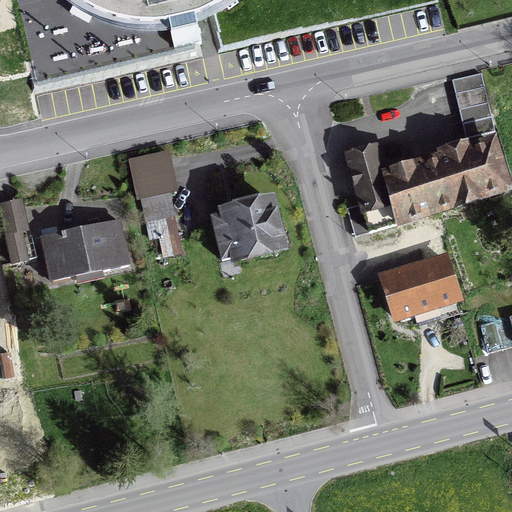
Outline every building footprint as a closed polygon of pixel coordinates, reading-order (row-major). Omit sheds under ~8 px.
[(61,0),(106,27),(186,27),(232,0),(61,0)] [(495,133),(481,74),(452,81),(466,139),(495,133)] [(433,214),(507,191),(492,144),(467,152),(466,149),(443,156),(444,159),(419,167),(433,214)] [(361,205),(369,234),(397,225),(384,177),(376,149),(347,157),(361,205)] [(419,167),(384,177),(397,225),(433,214),(419,167)] [(160,237),(164,257),(181,253),(169,194),(142,200),(151,239),(160,237)] [(235,259),(235,262),(283,250),(271,202),(224,213),(224,216),(212,219),(222,261),(235,259)] [(355,238),(369,234),(361,205),(347,209),(355,238)] [(105,279),(103,272),(128,267),(118,222),(43,238),(51,276),(74,270),(77,285),(105,279)] [(6,235),(12,265),(27,261),(21,232),(6,235)] [(461,312),(445,260),(383,278),(396,320),(414,314),(418,328),(440,321),(439,318),(461,312)] [(511,317),(480,326),(488,354),(511,347),(511,317)]
